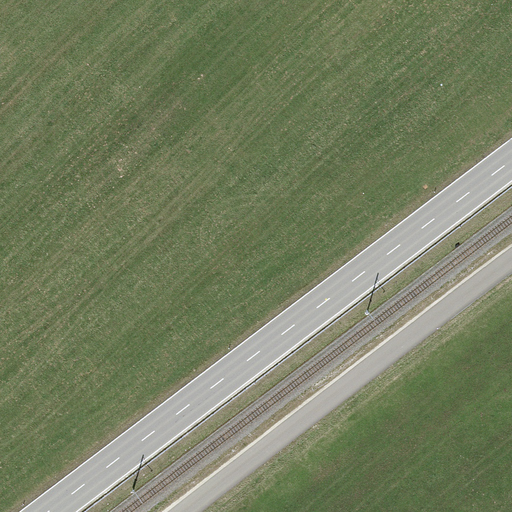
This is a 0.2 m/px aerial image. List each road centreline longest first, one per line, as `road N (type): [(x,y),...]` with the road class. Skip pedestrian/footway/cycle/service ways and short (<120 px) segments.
road 1 (primary): [(511,159),(47,511)]
road 2 (unclassified): [(511,259),(183,511)]
